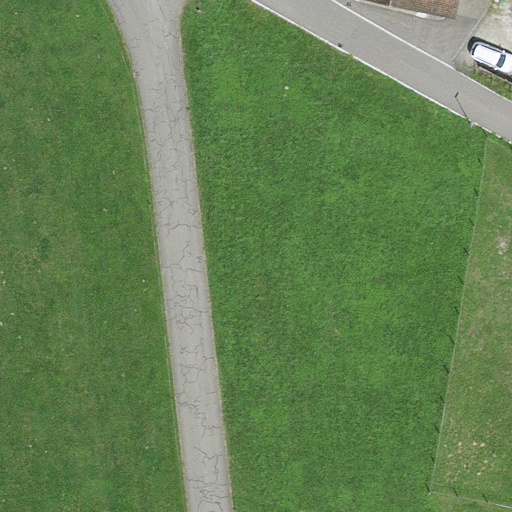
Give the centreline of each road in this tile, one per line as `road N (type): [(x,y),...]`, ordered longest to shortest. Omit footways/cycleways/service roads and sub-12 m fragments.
road 1 (residential): [(206,511),(144,0)]
road 2 (residential): [(511,118),(296,0)]
